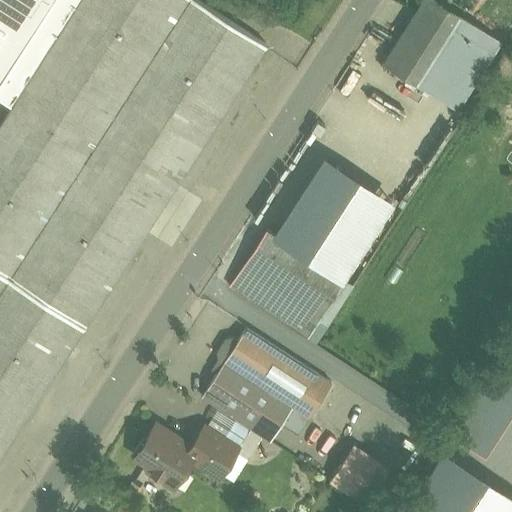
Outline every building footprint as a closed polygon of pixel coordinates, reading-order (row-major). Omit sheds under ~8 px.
[(0,0),(0,98),(13,106),(81,0),(0,0)] [(0,126),(0,458),(268,44),(199,0),(81,0),(13,106),(2,123),(0,126)] [(501,39),(440,0),(422,0),(383,61),(457,108),(501,39)] [(392,200),(325,157),(274,234),(341,278),(392,200)] [(274,234),(268,230),(231,287),(314,341),(351,284),(341,278),(274,234)] [(118,320),(91,357),(100,363),(126,326),(118,320)] [(332,382),(247,327),(238,340),(234,338),(227,339),(220,351),(221,358),(225,361),(293,405),(282,422),(299,433),(332,382)] [(511,411),(511,330),(451,427),(487,450),(511,411)] [(293,405),(225,361),(203,395),(271,439),(282,422),(293,405)] [(192,445),(157,422),(136,454),(148,462),(149,469),(168,481),(178,465),(185,470),(192,458),(220,475),(239,447),(205,425),(192,445)] [(355,444),(332,479),(367,502),(389,467),(355,444)] [(409,511),(511,511),(511,494),(436,449),(401,507),(409,511)]
